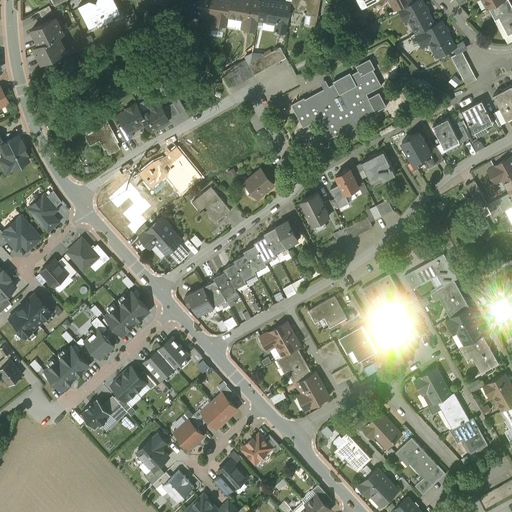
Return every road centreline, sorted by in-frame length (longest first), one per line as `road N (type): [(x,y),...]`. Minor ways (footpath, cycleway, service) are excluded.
road 1 (residential): [(78,200),(238,95),(252,102),(293,170),(287,198),(158,289)]
road 2 (residential): [(511,142),(437,185),(386,249),(210,347)]
road 3 (residential): [(8,0),(19,106),(78,200)]
road 4 (residential): [(175,311),(63,407),(23,398),(0,414)]
road 5 (residential): [(480,511),(455,469),(376,384)]
